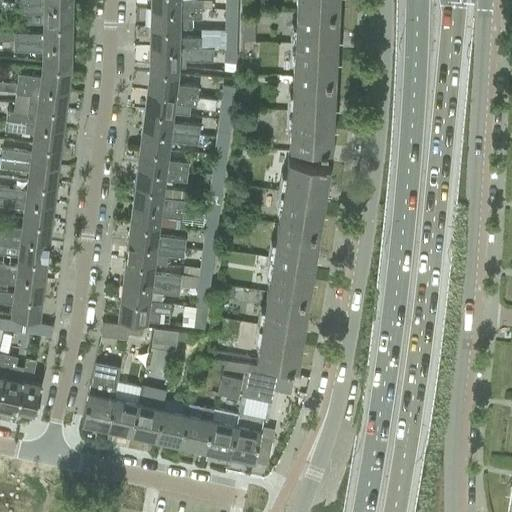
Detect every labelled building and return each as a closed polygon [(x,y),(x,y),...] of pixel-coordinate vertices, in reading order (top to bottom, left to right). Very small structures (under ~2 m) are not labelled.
[(150,0),(151,8),(201,9),(201,0),(150,0)] [(296,0),(296,8),(336,10),(336,0),(296,0)] [(13,2),(13,12),(25,13),(25,22),(41,22),(70,23),(71,4),(13,2)] [(151,8),(150,27),(178,27),(191,28),(191,17),(201,17),(201,12),(201,9),(151,8)] [(296,8),(293,76),(333,78),(336,10),(296,8)] [(224,13),(224,32),(236,32),(237,14),(224,13)] [(13,32),(12,40),(70,42),(70,23),(41,22),(41,32),(13,32)] [(150,27),(150,30),(150,46),(200,47),(201,36),(178,36),(178,27),(150,27)] [(224,32),(223,51),(236,51),(236,32),(224,32)] [(41,51),(40,63),(69,65),(69,62),(70,42),(12,40),(12,51),(41,51)] [(150,50),(149,68),(177,70),(177,67),(184,67),(184,59),(212,60),(212,47),(200,47),(150,46),(150,50)] [(236,51),(223,51),(223,61),(235,62),(236,51)] [(40,63),(38,75),(17,72),(16,82),(66,88),(69,65),(40,63)] [(149,71),(147,90),(197,96),(198,86),(176,83),(177,72),(177,70),(149,68),(149,71)] [(333,78),(293,76),(289,144),(318,146),(318,147),(325,148),(325,146),(330,146),(333,78)] [(0,90),(15,92),(16,85),(0,82),(0,90)] [(15,92),(14,101),(64,106),(66,88),(16,82),(16,85),(15,92)] [(221,85),(220,101),(231,102),(233,85),(221,85)] [(146,93),(144,108),(172,112),(188,114),(189,105),(196,105),(197,99),(197,96),(147,90),(146,93)] [(6,110),(5,119),(62,125),(64,106),(14,101),(12,111),(6,110)] [(219,105),(217,121),(229,122),(231,106),(219,105)] [(144,108),(142,127),(198,134),(199,125),(171,121),(172,112),(144,108)] [(239,118),(238,130),(254,132),(256,119),(239,118)] [(3,129),(10,130),(33,133),(32,141),(59,144),(62,125),(5,119),(3,129)] [(217,121),(217,131),(228,132),(229,122),(217,121)] [(142,127),(142,129),(140,146),(167,149),(168,140),(197,144),(198,134),(142,127)] [(235,136),(234,146),(242,147),(244,137),(235,136)] [(31,150),(1,147),(0,156),(57,163),(59,144),(32,141),(31,150)] [(214,142),(213,158),(222,159),(223,159),(225,159),(226,143),(214,142)] [(187,171),(188,162),(166,159),(167,149),(140,146),(137,165),(187,171)] [(0,156),(0,166),(28,170),(27,179),(55,182),(57,163),(0,156)] [(288,156),(277,223),(317,230),(327,162),(323,162),(324,160),(317,159),(317,161),(288,156)] [(213,158),(211,167),(222,169),(223,169),(225,159),(223,159),(222,159),(213,158)] [(137,165),(135,184),(162,187),(163,178),(186,181),(187,171),(137,165)] [(26,189),(0,185),(0,194),(52,201),(55,182),(27,179),(26,189)] [(210,179),(208,195),(219,196),(221,180),(210,179)] [(135,185),(132,203),(182,210),(183,202),(183,200),(184,190),(162,187),(135,184),(135,185)] [(0,194),(0,204),(24,208),(23,216),(50,219),(52,201),(0,194)] [(208,195),(207,204),(218,206),(219,196),(208,195)] [(132,203),(130,222),(157,225),(158,216),(181,219),(182,210),(132,203)] [(0,223),(0,232),(48,238),(50,219),(23,216),(21,227),(0,223)] [(205,217),(203,231),(211,232),(214,233),(215,233),(217,219),(205,217)] [(185,238),(178,238),(156,235),(157,225),(130,222),(128,240),(184,248),(185,238)] [(277,223),(267,291),(306,297),(317,230),(277,223)] [(203,231),(202,244),(212,246),(213,246),(215,233),(214,233),(211,232),(203,231)] [(0,251),(3,252),(18,254),(45,257),(48,238),(0,232),(0,251)] [(128,240),(125,259),(152,262),(165,264),(166,255),(176,256),(182,257),(184,248),(169,246),(128,240)] [(0,261),(0,270),(43,276),(45,257),(18,254),(17,264),(0,261)] [(201,254),(199,268),(209,270),(211,270),(212,255),(211,255),(209,255),(201,254)] [(180,276),(173,275),(151,272),(152,262),(125,259),(123,277),(179,284),(180,276)] [(195,286),(195,287),(207,288),(209,270),(199,268),(198,268),(197,274),(195,286)] [(0,281),(14,283),(13,292),(40,295),(43,276),(0,270),(0,281)] [(180,276),(179,284),(195,286),(197,274),(181,272),(180,276)] [(178,295),(179,284),(123,277),(121,296),(147,299),(148,291),(178,295)] [(0,289),(0,299),(12,301),(11,312),(18,313),(38,316),(40,295),(13,292),(0,289)] [(196,291),(194,306),(206,307),(208,292),(206,292),(204,292),(196,291)] [(306,297),(267,291),(256,359),(284,363),(284,364),(291,365),(291,364),(296,364),(306,297)] [(121,296),(118,316),(137,319),(144,320),(158,321),(159,312),(168,313),(170,302),(147,299),(121,296)] [(181,325),(191,326),(194,306),(184,304),(181,325)] [(206,307),(194,306),(191,326),(203,328),(206,307)] [(0,316),(0,327),(13,329),(14,319),(0,316)] [(14,319),(13,329),(26,330),(28,320),(14,319)] [(101,330),(100,334),(117,337),(119,323),(102,320),(101,330)] [(35,332),(51,336),(53,325),(37,321),(35,332)] [(128,324),(127,333),(141,335),(142,326),(128,324)] [(153,328),(152,342),(174,344),(175,341),(176,331),(153,328)] [(176,331),(175,341),(176,342),(189,343),(190,332),(178,331),(176,331)] [(5,362),(0,384),(0,404),(13,408),(15,408),(21,380),(20,380),(11,378),(16,356),(7,354),(5,362)] [(21,380),(15,407),(34,411),(34,410),(40,383),(31,381),(36,358),(26,356),(21,380)] [(208,357),(206,366),(222,369),(224,359),(208,357)] [(224,359),(222,369),(232,370),(233,370),(234,371),(236,361),(234,361),(224,359)] [(81,423),(105,428),(112,396),(119,366),(94,361),(88,391),(81,423)] [(244,378),(269,383),(272,369),(247,363),(244,378)] [(216,393),(237,397),(240,378),(220,374),(216,393)] [(236,414),(227,455),(252,461),(266,464),(273,429),(261,426),(263,417),(267,399),(241,393),(237,411),(236,414)] [(105,428),(130,433),(137,401),(112,396),(105,428)] [(130,433),(154,439),(161,407),(137,401),(130,433)] [(186,412),(178,444),(203,450),(210,417),(212,409),(202,406),(187,403),(186,412)] [(161,407),(154,439),(178,444),(186,412),(161,407)] [(203,450),(227,455),(236,414),(212,409),(203,450)]
